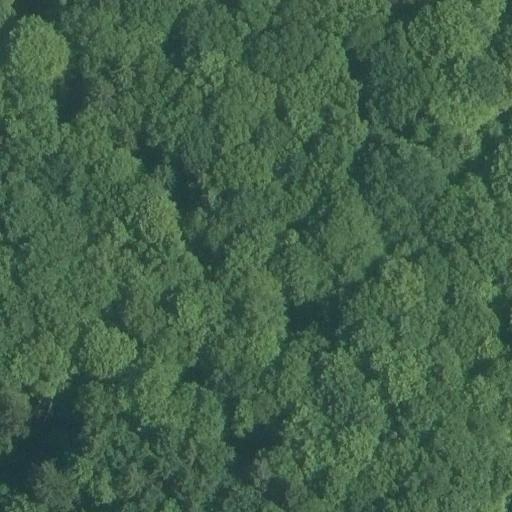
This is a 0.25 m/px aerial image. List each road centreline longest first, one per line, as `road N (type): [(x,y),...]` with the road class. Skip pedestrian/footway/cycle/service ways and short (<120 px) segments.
road 1 (track): [(430,511),(0,3)]
road 2 (track): [(0,381),(299,511)]
road 3 (track): [(375,0),(511,46)]
